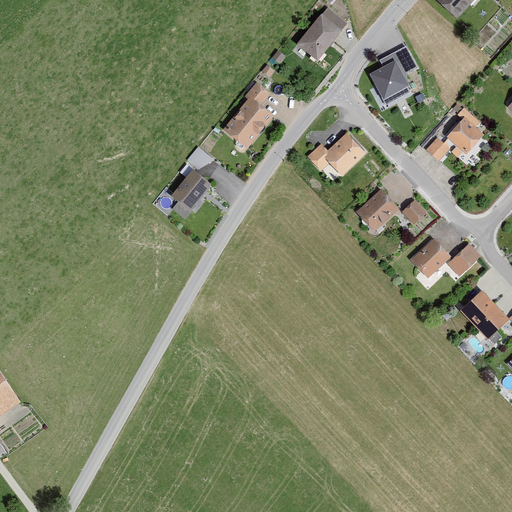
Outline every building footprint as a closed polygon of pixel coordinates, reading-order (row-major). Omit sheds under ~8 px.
[(437,0),(436,2),(455,19),(471,0),(437,0)] [(326,9),(296,44),(315,60),(345,26),(326,9)] [(370,74),(384,100),(409,87),(403,75),(419,67),(407,45),(379,60),(383,67),(370,74)] [(249,101),(224,131),(244,148),(269,118),(255,107),(266,94),(255,85),(245,97),(249,101)] [(468,151),(479,139),(461,122),(450,135),(468,151)] [(342,177),(367,153),(347,132),(328,151),(321,143),(307,156),(321,170),(329,163),(342,177)] [(448,147),(438,139),(429,150),(439,158),(448,147)] [(211,159),(199,150),(190,161),(198,167),(211,159)] [(191,170),(170,196),(186,209),(207,183),(191,170)] [(379,191),(356,214),(376,233),(399,210),(379,191)] [(412,201),(401,211),(412,222),(422,213),(412,201)] [(412,259),(429,278),(447,262),(459,276),(480,257),(465,240),(449,254),(435,239),(412,259)] [(480,291),(460,308),(486,337),(505,320),(480,291)] [(0,415),(20,402),(0,372),(0,415)]
